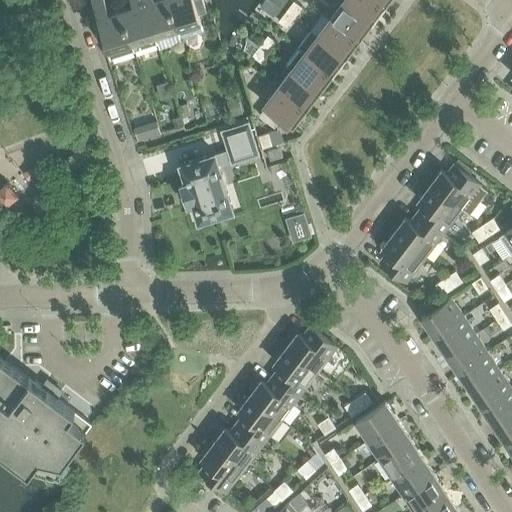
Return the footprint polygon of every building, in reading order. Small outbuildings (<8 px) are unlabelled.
[(114,56),(134,50),(121,8),(109,11),(105,0),(92,0),(109,51),(112,50),(114,56)] [(129,0),(131,4),(121,8),(134,50),(157,42),(143,0),(129,0)] [(143,0),(157,42),(160,42),(158,36),(178,29),(168,0),(143,0)] [(168,0),(178,29),(182,28),(183,33),(203,27),(194,0),(168,0)] [(262,0),(261,1),(259,4),(273,15),(281,5),(273,0),(262,0)] [(296,0),(292,0),(286,9),(295,16),(303,5),(296,0)] [(345,0),(342,0),(330,16),(359,37),(372,20),(345,0)] [(381,0),(345,0),(372,20),(385,3),(381,0)] [(288,26),(295,16),(286,9),(278,19),(288,26)] [(324,11),(311,28),(346,55),(359,37),(330,16),(324,11)] [(311,28),(298,45),(333,72),(346,55),(311,28)] [(267,33),(260,43),(269,50),(277,40),(267,33)] [(261,61),(269,50),(260,43),(252,54),(261,61)] [(285,63),(291,67),(319,89),(333,72),(298,45),(285,63)] [(291,67),(278,84),(306,106),(319,89),(291,67)] [(293,124),(306,106),(278,84),(264,102),(268,105),(261,114),(276,126),(283,117),(293,124)] [(238,97),(227,100),(232,115),(235,114),(239,113),(242,112),(238,97)] [(211,101),(203,104),(206,115),(215,112),(211,101)] [(187,102),(179,104),(182,116),(190,113),(187,102)] [(180,115),(172,118),(175,128),(184,125),(180,115)] [(157,119),(134,126),(138,139),(161,132),(157,119)] [(182,159),(183,162),(188,178),(183,180),(190,199),(194,198),(200,217),(234,206),(220,161),(261,150),(251,119),(224,127),(230,145),(182,159)] [(268,131),(258,134),(263,147),(272,144),(268,131)] [(282,154),(279,145),(267,149),(270,158),(282,154)] [(36,162),(23,172),(32,183),(45,172),(36,162)] [(441,167),(429,182),(460,206),(468,212),(487,189),(479,182),(479,181),(456,164),(449,173),(441,167)] [(7,179),(0,185),(0,200),(5,206),(19,194),(7,179)] [(426,204),(419,213),(442,230),(460,206),(429,182),(417,198),(426,204)] [(304,210),(285,216),(293,240),(312,234),(304,210)] [(404,215),(393,230),(424,254),(442,230),(419,213),(413,221),(404,215)] [(492,215),(482,222),(489,233),(499,226),(492,215)] [(478,240),(489,233),(482,222),(471,229),(478,240)] [(405,279),(424,254),(393,230),(381,245),(389,252),(382,261),(405,279)] [(481,247),(473,252),(480,263),(488,257),(481,247)] [(455,269),(444,276),(451,286),(462,279),(455,269)] [(490,278),(497,288),(505,282),(499,272),(490,278)] [(480,275),(473,280),(480,291),(487,286),(480,275)] [(441,293),(451,286),(444,276),(434,283),(441,293)] [(511,294),(511,292),(505,282),(497,288),(504,299),(511,294)] [(420,315),(433,334),(463,314),(450,294),(420,315)] [(489,307),(496,318),(505,312),(498,301),(489,307)] [(511,323),(505,312),(496,318),(503,328),(511,323)] [(433,334),(445,352),(475,332),(463,314),(433,334)] [(285,345),(317,369),(335,344),(312,327),(305,336),(297,330),(285,345)] [(445,352),(457,370),(487,350),(475,332),(445,352)] [(317,369),(285,345),(274,360),(282,366),(275,375),(298,393),(317,369)] [(457,370),(469,388),(499,368),(487,350),(457,370)] [(0,445),(28,468),(29,467),(52,472),(61,459),(91,421),(56,394),(61,388),(47,377),(42,383),(35,377),(33,380),(4,358),(0,355),(0,445)] [(469,388),(481,406),(511,386),(499,368),(469,388)] [(298,393),(275,375),(268,384),(260,377),(249,393),(280,416),(298,393)] [(481,406),(493,424),(511,411),(511,387),(511,386),(481,406)] [(364,390),(354,397),(361,408),(371,401),(364,390)] [(246,414),(239,423),(262,440),(280,416),(249,393),(237,408),(246,414)] [(351,415),(361,408),(354,397),(344,404),(351,415)] [(355,419),(367,438),(397,418),(385,399),(355,419)] [(511,411),(493,424),(505,442),(511,437),(511,411)] [(317,421),(325,432),(335,425),(328,414),(317,421)] [(367,438),(379,456),(409,436),(397,418),(367,438)] [(212,440),(244,464),(262,440),(239,423),(232,432),(224,425),(212,440)] [(379,456),(391,474),(421,454),(409,436),(379,456)] [(244,464),(212,440),(201,455),(209,462),(202,472),(225,489),(244,464)] [(325,451),(332,461),(342,455),(335,444),(325,451)] [(391,474),(403,492),(433,472),(421,454),(391,474)] [(349,465),(342,455),(332,461),(339,472),(349,465)] [(299,466),(307,476),(317,467),(308,457),(299,466)] [(403,492),(416,510),(445,490),(433,472),(403,492)] [(284,479),(274,487),(283,497),(292,489),(284,479)] [(349,487),(356,497),(366,491),(359,481),(349,487)] [(274,505),(283,497),(274,487),(265,496),(274,505)] [(416,510),(417,511),(450,511),(457,508),(445,490),(416,510)] [(295,511),(308,501),(299,491),(274,511),(295,511)] [(373,502),(366,491),(356,497),(363,508),(373,502)] [(346,503),(336,509),(337,511),(343,511),(350,508),(346,503)]
